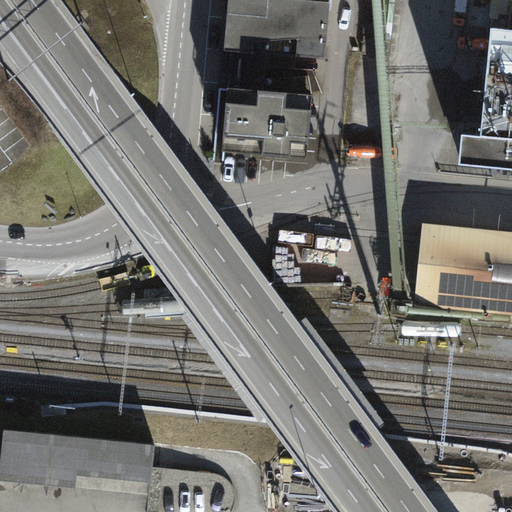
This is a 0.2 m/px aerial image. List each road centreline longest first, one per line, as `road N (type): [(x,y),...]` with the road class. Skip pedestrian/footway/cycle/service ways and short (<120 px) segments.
road 1 (primary): [(408,511),(31,0)]
road 2 (motorway): [(47,82),(367,511)]
road 3 (residential): [(149,197),(220,207),(294,189),(511,206)]
road 4 (residential): [(149,197),(172,127),(185,0)]
road 5 (residential): [(0,241),(60,246),(86,239),(149,197)]
